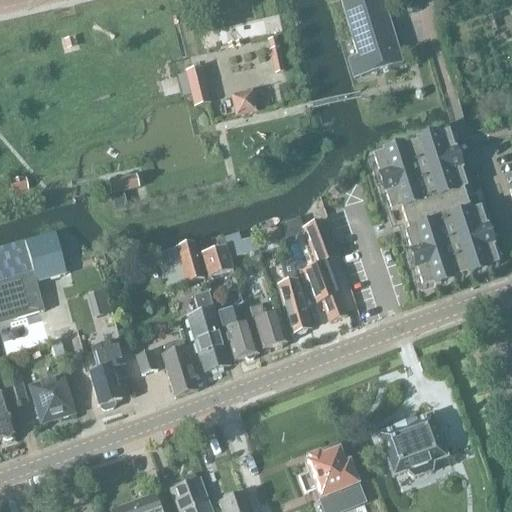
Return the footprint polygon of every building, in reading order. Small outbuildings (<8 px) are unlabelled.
[(344,0),(340,1),(357,58),(348,61),(354,81),(402,66),(381,0),(344,0)] [(278,38),(268,38),(269,74),(279,74),(278,38)] [(190,107),(205,106),(203,68),(187,69),(190,107)] [(238,119),(259,112),(253,93),(231,100),(238,119)] [(467,191),(449,134),(437,138),(437,137),(418,143),(418,144),(403,149),(403,148),(384,154),(384,155),(373,159),(391,215),(401,212),(408,232),(404,233),(422,291),(434,288),(434,289),(453,283),(453,281),(468,277),(468,278),(487,272),(487,270),(498,267),(480,210),(470,213),(463,192),(467,191)] [(138,169),(107,175),(112,194),(142,187),(138,169)] [(303,231),(304,235),(317,268),(327,265),(338,260),(323,223),(303,231)] [(224,239),(230,261),(259,252),(255,240),(241,244),(239,235),(224,239)] [(53,236),(25,244),(27,251),(36,285),(65,277),(55,243),(53,236)] [(302,237),(286,242),(291,257),(306,252),(302,237)] [(24,242),(0,249),(0,325),(42,314),(44,313),(36,285),(27,251),(25,244),(24,242)] [(194,245),(176,251),(179,258),(187,285),(204,280),(196,253),(194,245)] [(226,250),(200,257),(207,281),(233,273),(226,250)] [(286,286),(278,288),(292,337),(297,335),(299,338),(305,336),(306,333),(311,331),(297,283),(291,262),(279,265),(286,286)] [(317,268),(299,274),(305,290),(308,289),(315,307),(322,304),(329,325),(347,319),(331,274),(327,265),(317,268)] [(194,300),(198,315),(187,318),(204,376),(230,368),(208,295),(194,300)] [(261,307),(249,311),(262,353),(274,350),(276,351),(282,349),(283,347),(287,346),(278,315),(264,319),(261,307)] [(219,316),(234,364),(245,361),(248,363),(253,362),(254,358),(258,357),(249,325),(237,329),(232,312),(219,316)] [(52,354),(73,350),(68,325),(57,327),(60,341),(50,343),(52,354)] [(162,357),(175,400),(175,401),(198,393),(189,362),(183,343),(164,349),(166,356),(162,357)] [(99,409),(100,409),(101,412),(105,414),(113,411),(115,408),(114,404),(122,402),(116,382),(127,379),(124,368),(117,344),(106,347),(92,351),(94,359),(99,374),(89,377),(99,409)] [(136,358),(142,378),(158,373),(152,354),(136,358)] [(0,377),(10,409),(27,404),(18,371),(0,377)] [(29,389),(41,427),(76,416),(64,378),(29,389)] [(0,442),(16,438),(8,411),(7,411),(4,400),(0,400),(0,442)] [(377,436),(393,480),(407,475),(414,481),(432,474),(434,465),(447,460),(432,416),(411,424),(412,426),(398,431),(397,429),(377,436)] [(348,492),(358,488),(349,465),(344,467),(339,452),(305,466),(309,477),(299,481),(305,497),(315,493),(320,503),(330,499),(334,511),(337,511),(353,506),(348,492)] [(182,487),(168,492),(175,511),(209,511),(198,481),(194,482),(193,479),(190,477),(182,480),(181,484),(182,487)] [(249,511),(244,497),(219,506),(221,511),(249,511)] [(114,511),(159,511),(154,498),(114,511)]
